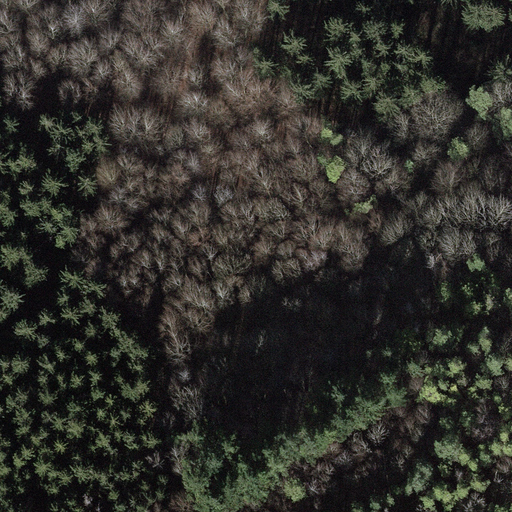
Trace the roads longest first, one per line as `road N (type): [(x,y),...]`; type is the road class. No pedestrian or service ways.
road 1 (track): [(511,100),(341,132),(157,133),(62,118),(0,123)]
road 2 (track): [(115,126),(247,64),(394,29)]
road 3 (track): [(115,126),(88,237),(20,340),(0,354)]
